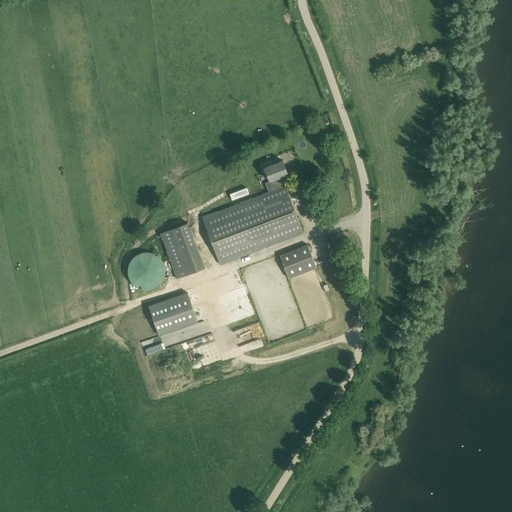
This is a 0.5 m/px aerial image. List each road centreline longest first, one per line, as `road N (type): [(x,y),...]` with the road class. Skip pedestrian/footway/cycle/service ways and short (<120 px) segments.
road 1 (unclassified): [(264,511),(353,370),(361,343),(365,191),(303,0)]
road 2 (track): [(0,353),(365,220)]
